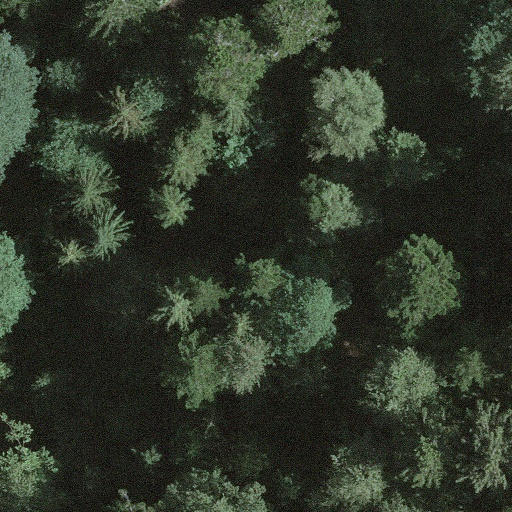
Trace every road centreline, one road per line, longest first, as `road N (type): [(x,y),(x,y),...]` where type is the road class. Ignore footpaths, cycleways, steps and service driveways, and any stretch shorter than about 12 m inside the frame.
road 1 (track): [(0,196),(109,55),(212,0)]
road 2 (track): [(0,190),(11,100),(81,0)]
